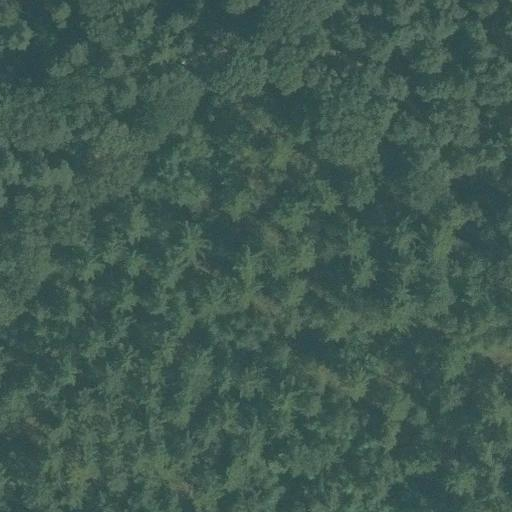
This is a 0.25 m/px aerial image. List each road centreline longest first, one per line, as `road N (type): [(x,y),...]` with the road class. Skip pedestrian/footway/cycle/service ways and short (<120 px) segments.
road 1 (unknown): [(0,294),(243,27)]
road 2 (track): [(243,27),(511,261)]
